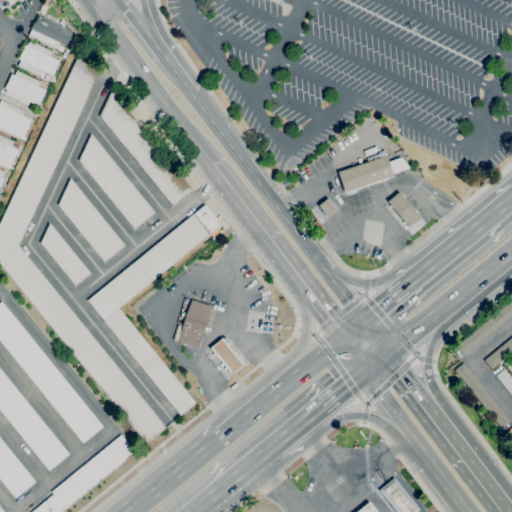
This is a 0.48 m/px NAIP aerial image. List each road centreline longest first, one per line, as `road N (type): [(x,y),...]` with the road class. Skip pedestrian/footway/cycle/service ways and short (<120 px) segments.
road 1 (secondary): [(363,320),(192,93)]
road 2 (secondary): [(208,167),(363,371)]
road 3 (trunk): [(288,382),(129,511)]
road 4 (secondary): [(96,7),(208,167)]
road 5 (trunk): [(281,439),(344,416),(376,418),(412,439)]
road 6 (primary): [(511,509),(433,404)]
